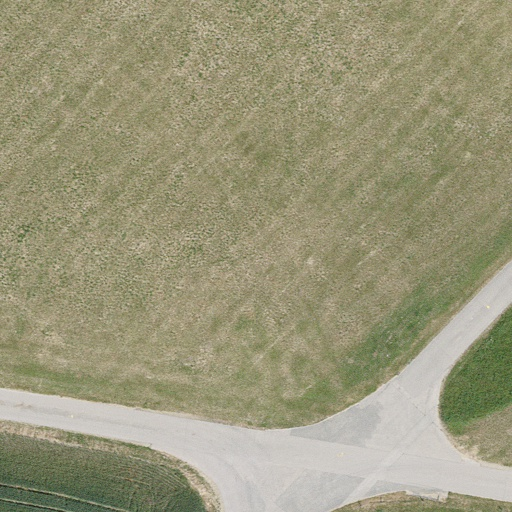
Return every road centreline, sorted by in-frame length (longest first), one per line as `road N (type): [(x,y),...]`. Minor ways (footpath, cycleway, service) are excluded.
road 1 (track): [(0,406),(324,462)]
road 2 (track): [(324,462),(511,273)]
road 3 (track): [(511,492),(324,462)]
